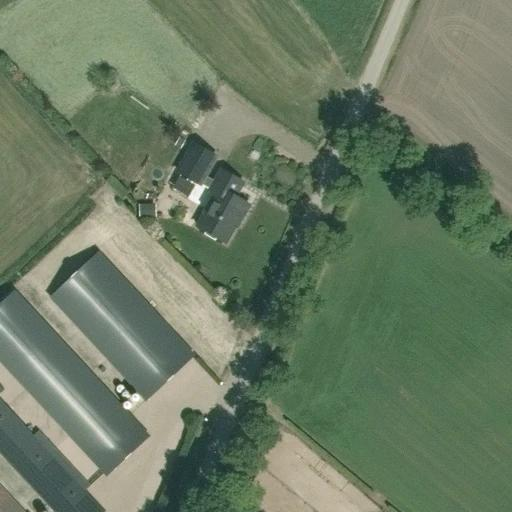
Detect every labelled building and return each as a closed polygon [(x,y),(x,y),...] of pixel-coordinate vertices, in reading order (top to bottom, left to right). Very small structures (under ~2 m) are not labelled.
[(242,220),(249,206),(235,198),(243,185),(221,171),(215,182),(205,177),(216,158),(193,145),(178,172),(201,185),(202,183),(211,188),(210,189),(217,193),(197,227),(226,243),(240,219),(242,220)] [(277,229),(287,215),(269,202),(259,216),(277,229)] [(100,256),(54,299),(146,405),(192,361),(100,256)] [(149,438),(16,294),(0,309),(0,359),(108,476),(149,438)] [(0,511),(101,511),(0,401),(0,453),(53,511),(21,511),(0,489),(0,511)]
